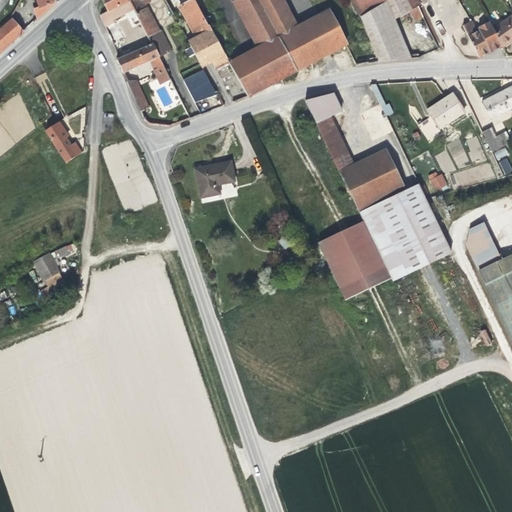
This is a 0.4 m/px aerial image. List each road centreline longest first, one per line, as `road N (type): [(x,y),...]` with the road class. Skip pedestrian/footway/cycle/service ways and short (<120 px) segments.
road 1 (residential): [(150,142),(361,76),(511,69)]
road 2 (unclassified): [(272,511),(205,302)]
road 3 (residential): [(150,142),(205,302)]
road 4 (residential): [(81,0),(133,126),(150,142)]
